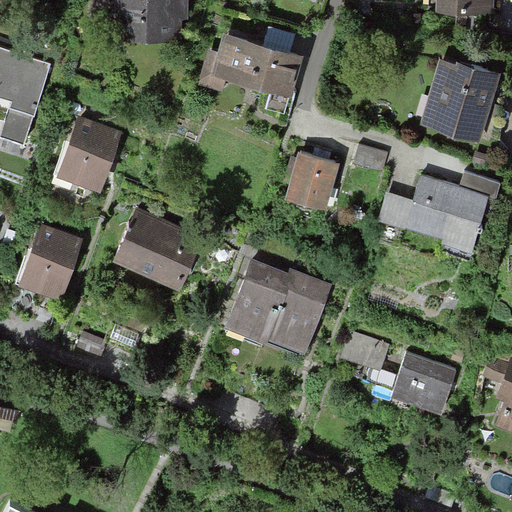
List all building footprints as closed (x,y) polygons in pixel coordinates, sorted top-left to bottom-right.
[(92,0),(92,41),(184,42),(183,20),(189,20),(189,0),(92,0)] [(226,80),(293,99),(304,57),(259,44),(221,34),(216,51),(208,49),(198,84),(223,92),(226,80)] [(0,127),(31,138),(57,62),(0,42),(0,127)] [(421,119),(476,134),(484,106),(494,72),(438,57),(421,119)] [(60,177),(101,192),(116,151),(123,133),(82,118),(60,177)] [(387,166),(390,148),(362,142),(358,161),(387,166)] [(288,196),(327,206),(338,161),(300,151),(296,164),(288,196)] [(440,244),(471,252),(483,206),(492,209),(500,178),(460,168),(457,181),(418,172),(404,227),(441,237),(440,244)] [(113,261),(181,294),(190,275),(207,240),(139,207),(113,261)] [(75,258),(82,238),(43,223),(18,287),(58,302),(75,258)] [(293,269),(254,254),(238,296),(226,326),(266,341),(268,336),(293,269)] [(268,336),(306,350),(318,319),(333,280),(295,266),(293,269),(268,336)] [(381,367),(390,341),(352,328),(343,354),(381,367)] [(415,397),(441,407),(458,362),(408,344),(391,389),(415,397)] [(511,355),(509,355),(506,361),(488,355),(481,376),(498,381),(495,392),(501,395),(492,421),(511,429),(511,355)] [(4,511),(41,511),(12,497),(4,511)]
